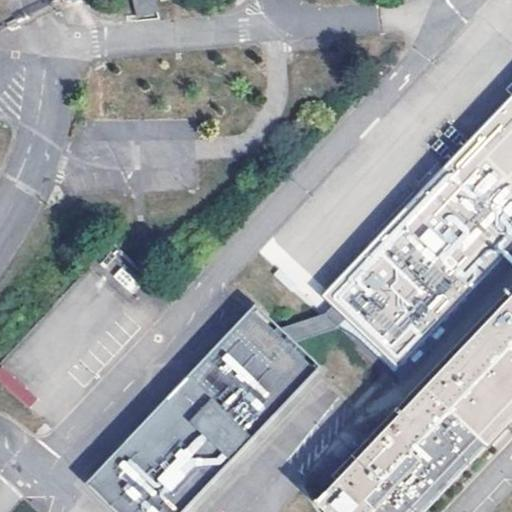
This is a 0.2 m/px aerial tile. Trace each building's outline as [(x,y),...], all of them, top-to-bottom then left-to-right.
[(134,0),(138,14),(159,10),(156,0),(134,0)] [(511,290),(311,498),(326,511),(425,511),(511,422),(511,100),(323,297),(397,369),(511,248),(511,290)] [(110,466),(158,511),(181,511),(315,374),(256,315),(110,466)] [(3,365),(0,368),(0,382),(26,408),(36,398),(3,365)] [(158,511),(110,466),(94,483),(124,511),(158,511)]
